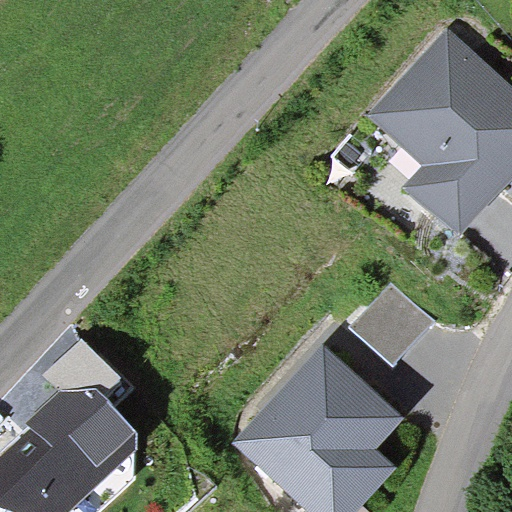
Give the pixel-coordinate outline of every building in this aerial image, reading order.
[(511,187),(511,89),(447,30),(368,117),(424,167),(402,191),(460,244),(509,191),(511,187)] [(391,283),(349,330),(394,370),(436,323),(391,283)] [(122,386),(81,344),(46,384),(61,401),(65,398),(95,398),(102,406),(122,386)] [(272,406),(234,447),(303,511),(362,511),(396,476),(375,457),(404,426),(324,351),(272,406)] [(61,401),(0,460),(0,511),(3,511),(70,511),(134,456),(138,445),(102,406),(95,398),(65,398),(61,401)]
